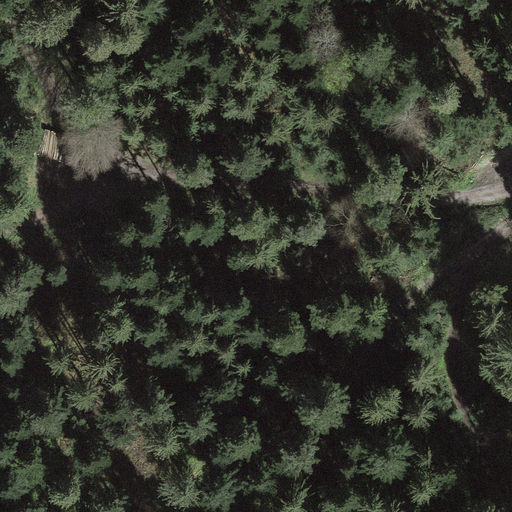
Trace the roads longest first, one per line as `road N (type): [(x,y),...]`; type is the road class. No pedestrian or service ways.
road 1 (track): [(511,190),(442,195),(195,165),(121,165),(98,189),(0,229)]
road 2 (track): [(511,222),(400,309),(355,396),(324,511)]
road 3 (track): [(506,511),(450,360),(473,253)]
